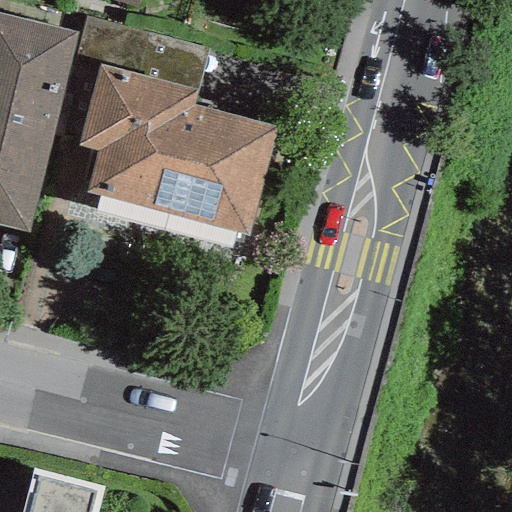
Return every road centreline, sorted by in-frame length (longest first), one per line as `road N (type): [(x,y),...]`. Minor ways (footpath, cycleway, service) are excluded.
road 1 (secondary): [(417,0),(298,455)]
road 2 (residential): [(0,382),(298,455)]
